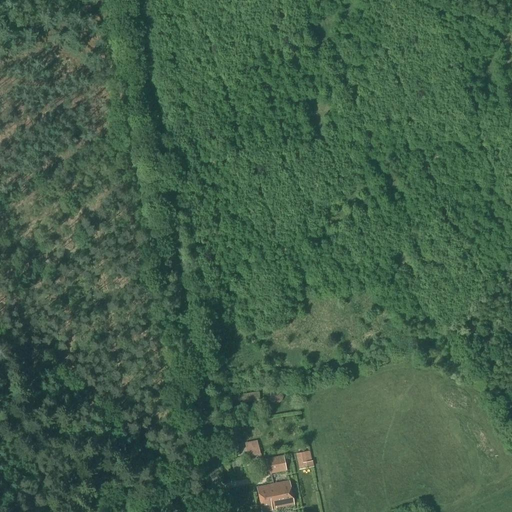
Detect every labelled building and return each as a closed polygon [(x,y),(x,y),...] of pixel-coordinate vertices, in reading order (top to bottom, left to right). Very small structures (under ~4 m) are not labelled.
[(244,403),(260,401),(259,392),(243,394),(244,403)] [(229,451),(237,450),(234,429),(228,430),(230,445),(228,445),(229,451)] [(247,456),(259,454),(257,444),(245,447),(247,456)] [(307,452),(306,447),(297,449),(298,453),(297,454),(300,469),(312,467),(309,451),(307,452)] [(313,453),(318,465),(323,464),(319,451),(313,453)] [(268,474),(286,471),(283,457),(265,460),(268,474)] [(271,509),(293,504),(288,482),(257,488),(261,511),(262,511),(271,510),(271,509)]
